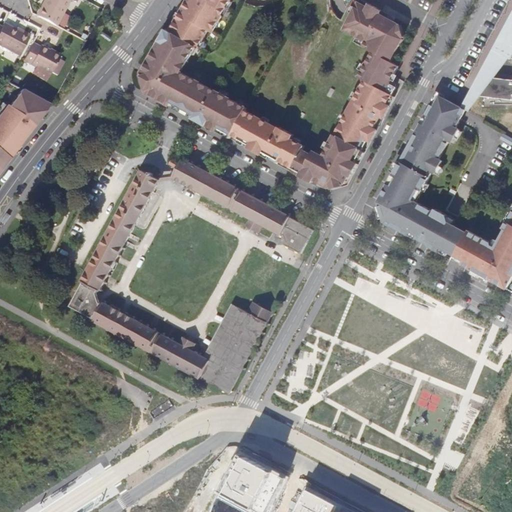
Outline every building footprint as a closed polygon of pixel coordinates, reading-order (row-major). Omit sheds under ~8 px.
[(44,19),(61,28),(74,1),(72,0),(50,0),(48,4),(51,5),(44,19)] [(188,0),(170,32),(167,30),(151,59),(146,66),(143,73),(142,73),(148,93),(157,98),(171,106),(173,103),(196,116),(194,119),(199,121),(206,125),(218,131),(220,128),(232,135),(247,108),(227,97),(228,95),(224,93),(223,95),(182,73),(181,70),(184,64),(186,65),(197,47),(199,48),(209,30),(213,32),(231,0),(242,0),(246,2),(246,0),(188,0)] [(280,129),(246,111),(233,135),(251,145),(250,149),(270,160),(272,157),(303,173),(301,177),(317,185),(319,182),(330,188),(345,184),(349,175),(353,177),(360,164),(356,162),(368,140),(372,142),(380,126),(377,124),(383,112),(387,114),(393,102),(390,101),(399,83),(392,79),(402,62),(393,57),(405,35),(399,24),(387,18),(389,14),(385,12),(383,14),(381,13),(382,10),(371,4),(368,8),(360,3),(361,0),(352,0),(348,8),(355,11),(345,30),(367,42),(364,47),(373,52),(359,78),(365,81),(324,156),(315,152),(313,155),(303,150),(305,146),(292,139),(294,135),(281,128),(280,129)] [(51,5),(48,4),(41,17),(44,19),(51,5)] [(511,21),(501,39),(502,40),(501,43),(499,42),(497,46),(495,51),(510,59),(510,57),(511,58),(511,76),(488,74),(486,80),(484,102),(511,105),(511,21)] [(0,42),(0,44),(24,57),(34,39),(9,26),(8,28),(0,42)] [(39,45),(29,62),(57,76),(66,57),(46,47),(45,49),(39,45)] [(0,174),(56,106),(54,104),(52,103),(27,90),(12,110),(10,108),(9,109),(3,116),(0,119),(0,174)] [(439,248),(453,256),(466,234),(448,224),(446,216),(434,210),(433,212),(415,203),(431,173),(435,175),(442,162),(439,160),(449,142),(452,144),(460,130),(456,128),(459,123),(466,111),(462,109),(441,97),(434,109),(430,107),(409,145),(410,145),(406,153),(405,152),(377,202),(383,221),(420,242),(420,241),(427,245),(427,246),(437,252),(439,248)] [(0,113),(3,116),(9,109),(5,105),(0,110),(0,113)] [(290,218),(186,162),(177,179),(249,218),(245,225),(258,232),(262,225),(281,235),(281,234),(284,235),(285,242),(284,245),(300,254),(312,232),(289,220),(290,218)] [(268,323),(248,312),(234,304),(225,319),(205,356),(187,347),(191,340),(180,333),(176,341),(102,301),(101,293),(101,291),(162,181),(141,170),(81,283),(82,284),(77,293),(69,308),(94,321),(230,395),(268,323)] [(178,173),(152,176),(162,181),(177,179),(178,173)] [(453,256),(452,259),(473,271),(474,268),(483,273),(481,276),(506,289),(511,277),(511,209),(506,220),(502,229),(503,230),(494,247),(491,245),(490,243),(468,230),(466,234),(453,256)] [(254,302),(248,312),(268,323),(274,312),(254,302)] [(269,511),(287,478),(243,454),(214,509),(213,511),(269,511)] [(352,511),(310,490),(298,511),(352,511)]
